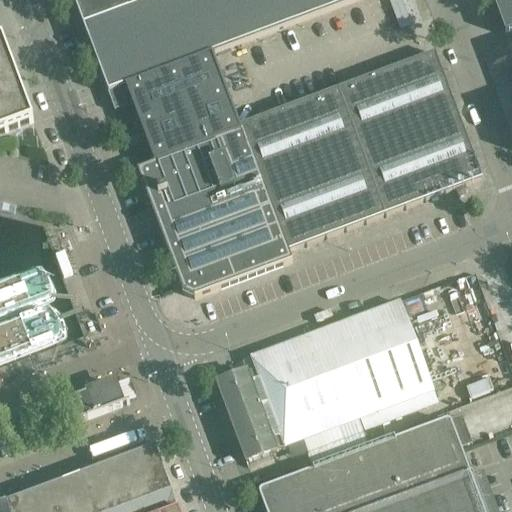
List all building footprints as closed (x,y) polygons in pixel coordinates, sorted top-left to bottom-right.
[(73,0),(83,28),(129,11),(124,0),(73,0)] [(157,0),(129,11),(83,28),(109,95),(126,88),(360,0),(157,0)] [(124,0),(129,11),(157,0),(124,0)] [(511,0),(495,8),(494,8),(505,37),(511,34),(511,0)] [(0,41),(0,135),(34,122),(3,40),(0,41)] [(342,90),(241,128),(243,133),(244,133),(289,253),(389,216),(482,181),(435,55),(342,90)] [(126,88),(109,95),(115,111),(131,105),(126,88)] [(243,133),(137,173),(184,295),(194,300),(293,264),(289,253),(244,133),(243,133)] [(53,256),(0,274),(0,366),(82,336),(53,256)] [(243,363),(247,375),(277,454),(434,394),(401,305),(243,363)] [(237,379),(218,386),(247,465),(277,454),(247,375),(243,363),(233,367),(237,379)] [(87,396),(70,402),(78,425),(88,421),(123,408),(115,386),(87,396)] [(260,495),(259,497),(264,511),(497,511),(484,475),(482,474),(470,479),(471,478),(470,477),(471,476),(451,425),(450,424),(450,423),(449,423),(447,423),(396,442),(395,443),(395,444),(393,443),(315,472),(314,473),(314,474),(313,473),(261,493),(260,494),(259,495),(260,495)] [(155,449),(7,505),(9,511),(155,511),(175,505),(155,449)]
